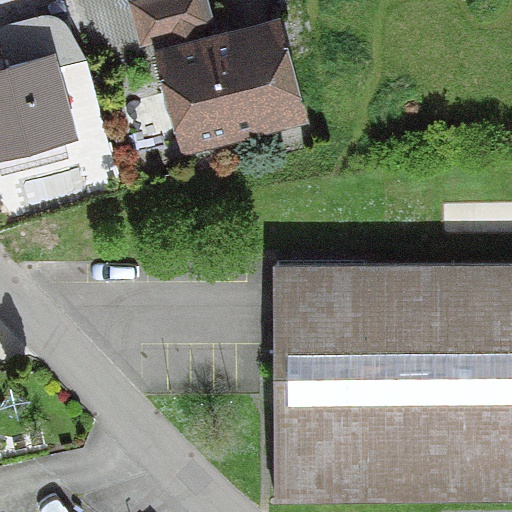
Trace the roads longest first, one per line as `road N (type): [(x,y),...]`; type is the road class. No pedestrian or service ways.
road 1 (residential): [(0,303),(200,511)]
road 2 (unknown): [(155,466),(0,486)]
